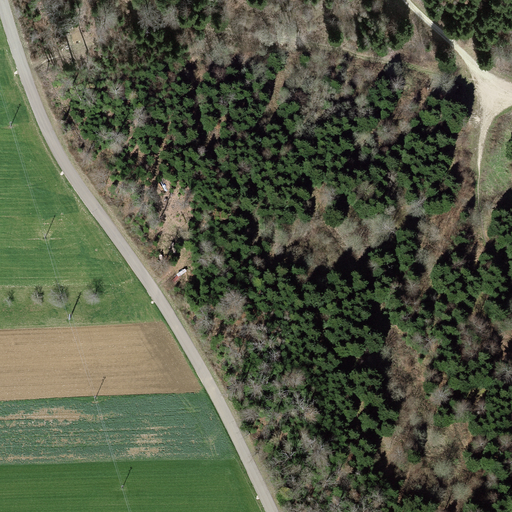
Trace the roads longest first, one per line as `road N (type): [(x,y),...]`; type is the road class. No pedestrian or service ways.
road 1 (tertiary): [(277,511),(191,348),(49,137),(4,0)]
road 2 (track): [(404,0),(477,73),(511,88)]
